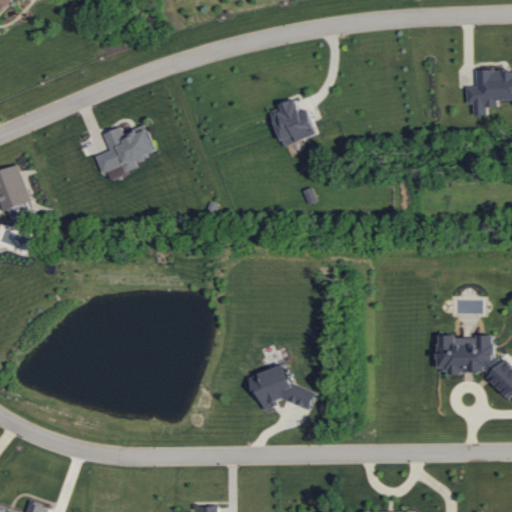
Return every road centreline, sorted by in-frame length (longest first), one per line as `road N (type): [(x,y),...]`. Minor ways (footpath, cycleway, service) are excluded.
road 1 (residential): [(511,13),(405,16),(268,35),(179,59),(0,133)]
road 2 (residential): [(0,418),(106,457),(511,452)]
